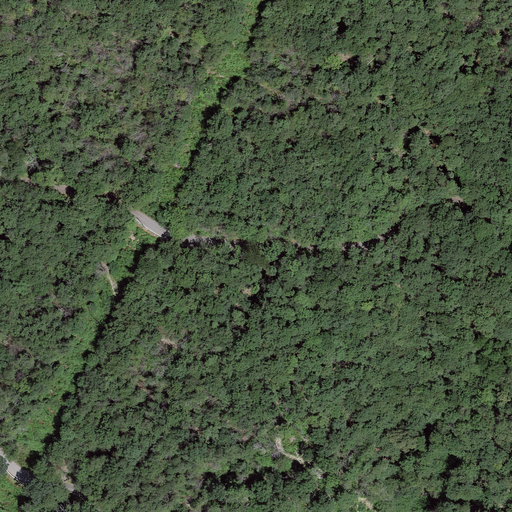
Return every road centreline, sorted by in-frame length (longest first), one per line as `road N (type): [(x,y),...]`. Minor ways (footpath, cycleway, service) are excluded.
road 1 (unclassified): [(0,183),(110,199),(189,239),(335,249),(372,243),(424,200),(450,195),(511,244)]
road 2 (unclassified): [(100,511),(74,489),(21,475),(0,452)]
